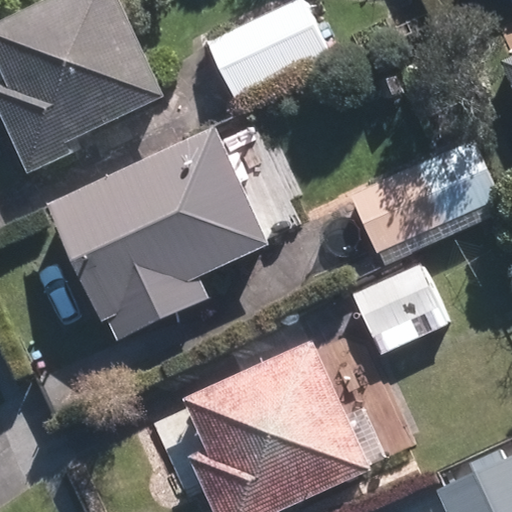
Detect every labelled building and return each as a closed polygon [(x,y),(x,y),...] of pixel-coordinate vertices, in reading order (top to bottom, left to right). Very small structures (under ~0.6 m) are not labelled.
[(171,97),(124,0),(48,0),(0,23),(0,62),(8,79),(0,83),(0,102),(32,173),(77,152),(73,144),(171,97)] [(308,0),(302,0),(214,39),(241,95),(333,54),(308,0)] [(121,337),(213,295),(203,274),(274,241),(220,125),(50,203),(105,320),(112,317),(121,337)] [(425,185),(414,162),(346,194),(355,214),(288,244),(303,277),(370,246),(373,255),(442,223),(441,220),(478,203),(462,169),(425,185)] [(376,354),(443,324),(417,264),(350,294),(376,354)] [(315,338),(185,395),(209,447),(194,454),(219,511),(277,511),(373,469),(315,338)]
